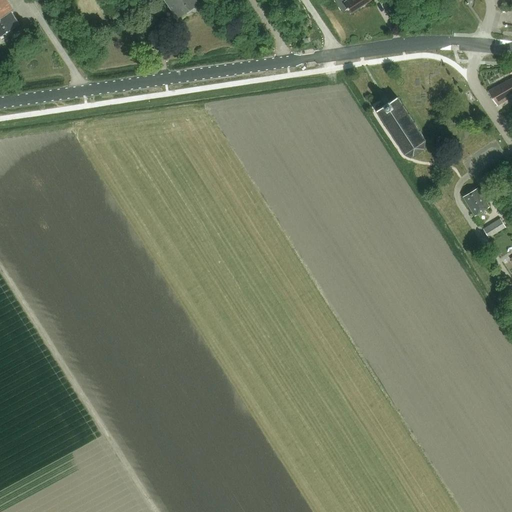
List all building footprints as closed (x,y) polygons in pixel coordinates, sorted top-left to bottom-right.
[(0,0),(0,35),(17,24),(10,13),(13,11),(6,1),(6,0),(0,0)] [(165,0),(178,18),(201,2),(199,0),(165,0)] [(334,0),(342,12),(348,9),(351,13),(370,0),(334,0)] [(498,106),(511,96),(511,78),(488,91),(498,106)] [(398,97),(387,104),(378,110),(406,153),(414,155),(425,148),(427,140),(398,97)] [(475,216),(490,207),(478,188),(464,197),(475,216)] [(489,238),(506,228),(501,218),(483,229),(489,238)]
